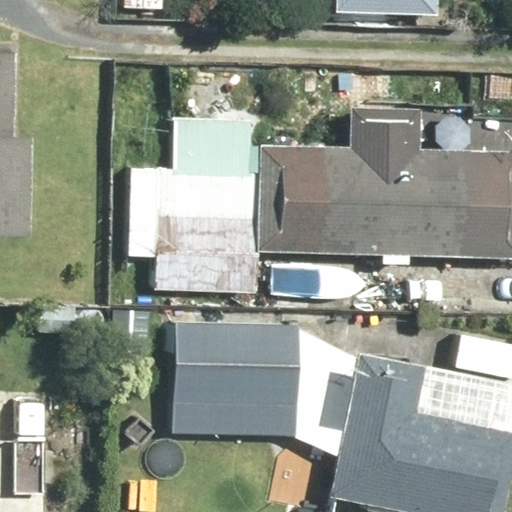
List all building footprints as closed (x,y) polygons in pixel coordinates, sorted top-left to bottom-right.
[(325,0),(325,13),(431,19),(431,0),(325,0)] [(30,53),(0,52),(0,236),(24,237),(30,53)] [(511,120),(414,116),(414,109),(403,109),(404,86),(366,84),(366,69),(292,65),(289,147),(273,147),(269,248),(511,258),(511,120)] [(151,287),(165,288),(254,291),(260,121),(171,118),(169,168),(126,166),(122,255),(153,256),(151,287)] [(297,275),(296,307),(397,311),(398,278),(297,275)] [(332,346),(291,322),(170,317),(165,434),(297,437),(287,489),(323,495),(358,502),(355,511),(383,511),(384,506),(415,511),(492,511),(511,404),(511,384),(430,370),(477,331),(358,326),(332,346)]
